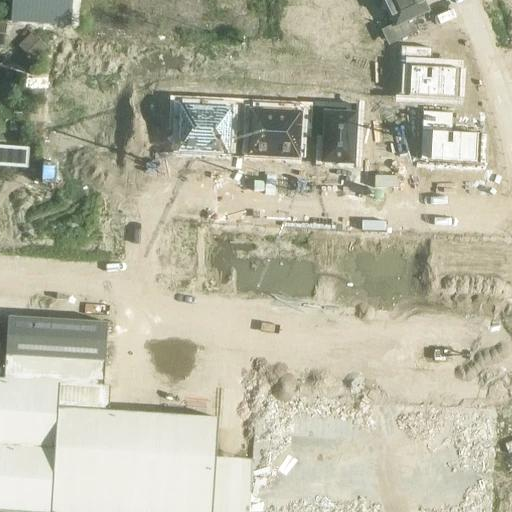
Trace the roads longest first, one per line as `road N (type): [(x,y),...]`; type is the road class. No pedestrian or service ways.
road 1 (residential): [(121,283),(128,196),(511,214)]
road 2 (residential): [(468,0),(511,126)]
road 3 (residential): [(121,283),(0,276)]
